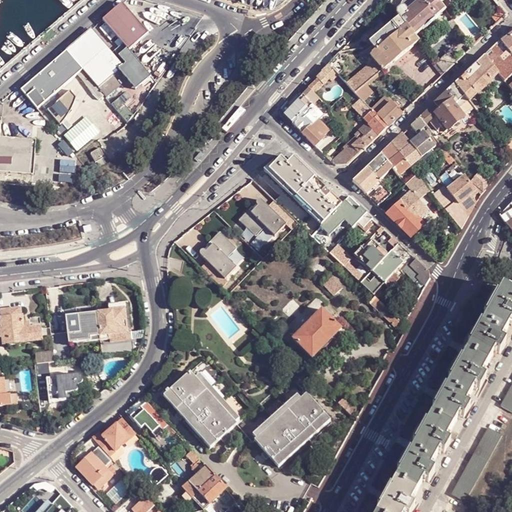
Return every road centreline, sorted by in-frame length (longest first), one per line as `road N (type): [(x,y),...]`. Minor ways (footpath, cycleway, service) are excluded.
road 1 (residential): [(44,457),(133,387),(153,357),(160,313),(140,230)]
road 2 (tertiary): [(322,511),(449,281)]
road 3 (residential): [(511,23),(343,182)]
road 4 (tertiary): [(254,110),(140,230)]
road 5 (tertiary): [(355,0),(254,110)]
road 6 (tertiary): [(140,230),(62,264),(0,271)]
road 7 (residential): [(343,182),(449,281)]
road 8 (unknown): [(186,225),(288,140)]
road 9 (tertiary): [(449,281),(511,177)]
